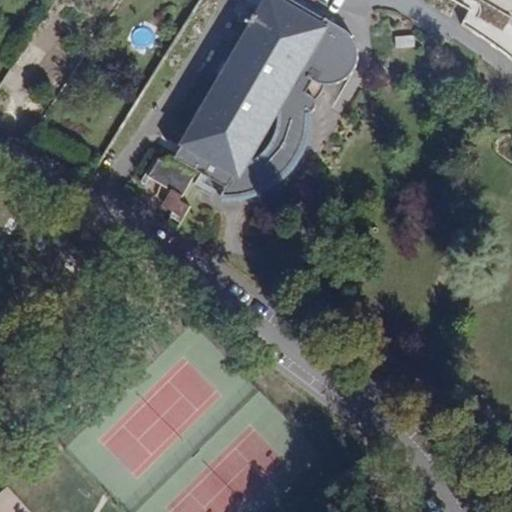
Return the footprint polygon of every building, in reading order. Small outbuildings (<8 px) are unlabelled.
[(246,0),(262,9),(267,1),(267,0),(246,0)] [(280,0),(267,0),(267,1),(319,28),(322,22),(280,0)] [(511,18),(480,0),(477,0),(462,26),(483,40),(504,55),(511,60),(511,18)] [(319,28),(267,1),(262,9),(253,24),(259,27),(190,150),(185,147),(177,161),(229,190),(222,199),(240,198),(259,193),(275,183),(283,176),(290,168),(296,160),(298,157),(306,139),(309,123),(310,116),(316,109),(316,106),(316,103),(315,101),(313,98),(306,94),(312,82),(321,86),(331,86),(338,84),(344,72),(350,75),(355,69),(356,66),(358,62),(358,57),(358,52),(356,48),(354,43),(352,39),(342,32),(322,22),(319,28)] [(259,27),(253,24),(185,147),(190,150),(259,27)] [(397,51),(417,50),(416,40),(396,41),(397,51)] [(344,72),(338,84),(347,79),(350,75),(344,72)] [(194,176),(170,162),(168,165),(161,161),(151,176),(183,195),(194,176)] [(190,205),(169,192),(163,203),(183,216),(190,205)] [(31,511),(7,486),(0,492),(0,511),(31,511)]
